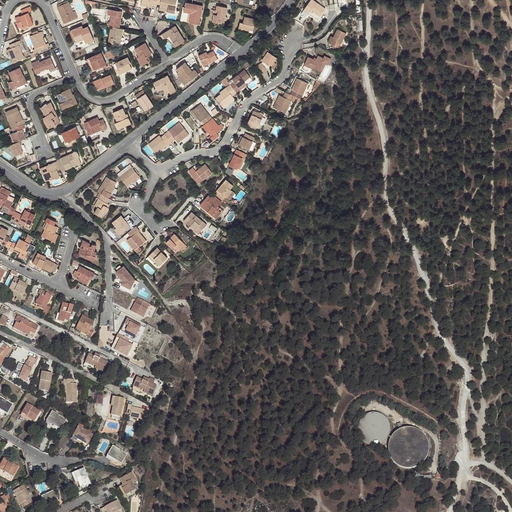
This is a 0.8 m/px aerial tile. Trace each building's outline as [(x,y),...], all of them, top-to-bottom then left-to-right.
[(157,0),(156,3),(160,4),(159,6),(174,10),(176,0),(157,0)] [(309,0),(305,7),(309,10),(312,6),(322,12),(327,5),(319,0),(309,0)] [(56,4),(59,10),(61,9),(62,12),(60,13),(64,23),(75,19),(71,9),(68,1),(65,3),(65,1),(56,4)] [(185,1),(183,8),(191,10),(189,22),(199,24),(203,5),(185,1)] [(227,7),(216,5),(215,10),(217,11),(216,15),(213,14),(211,21),(224,24),(227,7)] [(15,17),(17,22),(18,22),(20,27),(28,23),(29,26),(33,24),(28,12),(32,10),(30,6),(21,10),(22,14),(15,17)] [(191,10),(183,8),(183,11),(184,12),(188,12),(186,20),(186,22),(189,22),(191,10)] [(108,21),(108,25),(111,26),(119,27),(120,19),(118,18),(119,11),(108,9),(107,14),(111,15),(109,21),(108,21)] [(238,30),(243,31),(243,29),(250,30),(253,31),(256,19),(244,16),(243,22),(240,22),(238,30)] [(83,39),(84,40),(93,37),(88,26),(83,28),(81,25),(70,30),(76,42),(83,39)] [(175,25),(163,33),(166,38),(169,36),(173,34),(176,40),(173,42),(172,42),(175,47),(184,41),(175,25)] [(119,45),(123,28),(119,27),(111,26),(108,43),(119,45)] [(333,34),(330,40),(341,46),(348,31),(339,27),(335,35),(333,34)] [(33,34),(30,35),(35,48),(33,50),(34,53),(40,50),(50,46),(48,42),(46,43),(43,37),(41,31),(38,32),(33,34)] [(10,48),(8,49),(10,55),(13,62),(24,58),(19,45),(21,43),(20,40),(9,45),(10,48)] [(154,58),(145,42),(134,48),(138,55),(136,56),(141,65),(154,58)] [(206,54),(204,52),(198,55),(203,64),(209,61),(210,63),(218,59),(213,50),(207,53),(206,54)] [(268,51),(261,60),(262,60),(270,66),(275,61),(277,58),(268,51)] [(101,52),(89,57),(94,69),(106,64),(101,52)] [(310,55),(307,61),(311,63),(312,61),(316,63),(314,66),(324,70),(327,63),(330,64),(333,58),(326,54),(325,57),(320,54),(318,57),(318,58),(316,57),(310,55)] [(55,68),(50,57),(39,61),(38,60),(31,63),(36,74),(40,72),(40,71),(48,68),(49,71),(55,68)] [(130,61),(128,57),(115,62),(119,72),(131,67),(130,63),(131,63),(130,61)] [(262,60),(261,62),(266,69),(270,66),(262,60)] [(176,69),(178,72),(180,74),(178,76),(185,85),(198,74),(192,66),(190,68),(184,62),(176,69)] [(261,62),(257,65),(262,72),(266,69),(261,62)] [(20,68),(9,72),(12,81),(9,82),(12,89),(27,83),(24,75),(23,75),(20,68)] [(230,84),(237,92),(240,90),(238,86),(242,83),(241,82),(243,80),(244,81),(250,77),(244,69),(232,78),(234,81),(230,84)] [(110,74),(94,81),(96,85),(97,88),(101,87),(104,85),(105,87),(114,84),(110,74)] [(153,82),(156,89),(162,86),(163,88),(167,95),(176,90),(167,74),(153,82)] [(291,87),(289,92),(297,96),(299,92),(306,94),(312,83),(302,79),(299,84),(298,83),(295,89),(291,87)] [(238,86),(240,90),(247,85),(244,81),(243,80),(241,82),(242,83),(238,86)] [(237,92),(230,84),(226,87),(227,88),(220,93),(215,97),(221,106),(233,97),(232,96),(237,92)] [(62,92),(57,94),(61,103),(60,103),(62,109),(69,106),(70,107),(77,103),(74,94),(72,94),(70,88),(61,92),(62,92)] [(143,90),(135,95),(142,106),(143,105),(146,110),(153,105),(143,90)] [(297,96),(289,92),(287,96),(283,95),(280,101),(282,102),(280,106),(279,108),(289,113),(297,96)] [(235,100),(233,97),(221,106),(223,108),(235,100)] [(44,117),(48,123),(49,124),(50,124),(54,122),(55,124),(60,122),(55,111),(55,112),(51,102),(46,104),(46,103),(42,106),(41,107),(40,107),(45,116),(44,117)] [(205,124),(212,118),(200,103),(192,110),(201,121),(202,120),(205,124)] [(5,111),(12,129),(24,124),(25,123),(24,119),(23,120),(21,120),(17,111),(19,110),(17,106),(5,111)] [(122,108),(113,112),(117,121),(114,123),(117,128),(130,122),(127,113),(125,114),(122,108)] [(264,115),(254,110),(247,123),(257,128),(264,115)] [(48,123),(44,117),(43,118),(49,128),(55,124),(54,122),(50,124),(49,124),(48,123)] [(89,135),(93,133),(93,131),(102,127),(103,129),(102,130),(103,131),(107,129),(103,119),(99,120),(98,117),(84,122),(89,135)] [(218,125),(212,118),(205,124),(203,125),(212,136),(206,140),(209,143),(218,136),(216,133),(224,127),(221,123),(218,125)] [(179,122),(164,133),(165,134),(171,141),(174,139),(177,142),(184,136),(188,133),(179,122)] [(24,124),(12,129),(14,133),(10,134),(11,138),(8,139),(10,145),(20,141),(24,139),(22,133),(24,132),(22,129),(26,128),(24,124)] [(76,126),(63,132),(65,137),(66,136),(68,141),(80,136),(76,126)] [(167,145),(171,142),(171,141),(165,134),(161,137),(159,135),(148,144),(155,153),(160,149),(166,143),(167,145)] [(244,138),(243,137),(238,145),(249,151),(255,138),(246,134),(244,138)] [(20,141),(10,145),(15,156),(23,152),(21,146),(22,145),(20,141)] [(245,154),(236,150),(233,156),(230,162),(229,166),(237,170),(245,154)] [(60,169),(61,171),(72,167),(71,166),(80,162),(78,157),(79,157),(77,152),(76,151),(75,151),(74,151),(72,153),(57,160),(57,161),(60,169)] [(60,169),(57,161),(40,168),(42,174),(45,173),(47,181),(55,178),(55,179),(59,177),(57,170),(60,169)] [(129,164),(117,174),(126,185),(138,175),(129,164)] [(212,172),(205,164),(196,172),(193,168),(189,171),(199,183),(212,172)] [(126,185),(128,187),(140,178),(138,175),(126,185)] [(101,194),(109,199),(111,194),(109,193),(114,186),(116,182),(107,177),(100,188),(103,189),(101,194)] [(214,193),(222,200),(225,196),(227,197),(232,190),(230,188),(234,185),(226,178),(214,193)] [(1,210),(12,216),(14,211),(15,209),(11,207),(13,203),(7,199),(8,196),(0,192),(0,204),(3,206),(2,207),(1,210)] [(108,203),(110,200),(109,199),(101,194),(99,198),(100,199),(96,206),(97,207),(94,213),(101,217),(109,205),(108,203)] [(221,201),(213,194),(211,197),(208,195),(200,205),(213,216),(219,208),(217,206),(221,201)] [(34,218),(35,215),(25,210),(23,215),(14,211),(12,216),(11,218),(15,220),(14,222),(18,224),(19,222),(20,220),(26,223),(25,225),(24,226),(30,229),(33,222),(32,222),(34,218)] [(191,211),(188,215),(190,218),(186,223),(189,226),(190,225),(195,229),(194,230),(198,233),(206,224),(191,211)] [(121,215),(112,222),(116,228),(121,234),(130,227),(124,219),(121,215)] [(47,217),(45,221),(47,222),(44,228),(45,228),(41,236),(51,241),(55,233),(53,232),(56,226),(54,225),(56,222),(47,217)] [(1,244),(6,246),(10,237),(6,235),(8,230),(0,226),(0,238),(3,240),(2,242),(1,244)] [(139,230),(136,226),(127,233),(131,237),(126,240),(134,250),(139,247),(143,243),(135,234),(138,231),(139,230)] [(146,241),(138,231),(135,234),(143,243),(146,241)] [(179,249),(184,244),(175,233),(165,242),(175,252),(179,248),(179,249)] [(26,252),(30,244),(20,239),(17,243),(13,242),(9,251),(12,252),(13,251),(14,248),(21,252),(19,254),(19,255),(25,258),(27,252),(26,252)] [(83,240),(81,246),(84,246),(83,250),(82,250),(80,255),(85,256),(85,258),(94,261),(97,252),(94,251),(96,246),(92,244),(91,246),(89,246),(90,243),(83,240)] [(156,247),(149,254),(156,261),(160,265),(167,258),(156,247)] [(156,261),(149,254),(147,255),(154,262),(156,261)] [(40,258),(36,256),(33,263),(36,265),(37,263),(42,266),(41,267),(50,272),(55,263),(46,258),(46,257),(41,255),(40,258)] [(75,270),(73,275),(78,278),(88,283),(89,279),(91,277),(92,278),(95,273),(80,266),(77,271),(75,270)] [(135,280),(124,266),(122,268),(118,271),(116,273),(123,281),(121,284),(130,289),(135,280)] [(24,302),(29,293),(24,291),(27,285),(18,281),(19,279),(14,277),(8,291),(21,297),(20,299),(20,300),(24,302)] [(37,307),(43,310),(44,309),(48,312),(50,308),(46,306),(51,295),(39,290),(38,293),(40,294),(35,304),(38,305),(37,307)] [(7,292),(20,299),(21,297),(8,291),(7,292)] [(150,305),(137,298),(130,312),(143,318),(150,305)] [(62,302),(59,313),(60,314),(58,320),(63,322),(64,320),(68,321),(72,306),(62,302)] [(75,329),(80,332),(81,330),(87,332),(86,335),(90,337),(93,330),(90,328),(93,321),(82,315),(75,329)] [(34,324),(17,316),(14,320),(16,321),(13,328),(21,331),(20,332),(28,336),(34,324)] [(134,343),(141,328),(136,325),(137,324),(128,320),(125,325),(124,324),(119,335),(134,343)] [(138,345),(146,329),(137,324),(136,325),(141,328),(134,343),(138,345)] [(138,345),(119,335),(111,349),(131,359),(138,345)] [(0,361),(2,362),(4,359),(2,358),(9,349),(3,344),(0,348),(0,361)] [(93,356),(88,353),(83,365),(93,369),(94,368),(103,372),(108,362),(98,358),(99,355),(94,353),(93,356)] [(37,359),(28,355),(26,362),(33,364),(37,359)] [(27,381),(33,364),(26,362),(25,366),(18,363),(16,370),(20,372),(18,378),(27,381)] [(40,390),(48,392),(51,373),(41,372),(39,380),(41,381),(40,390)] [(148,382),(148,380),(143,377),(142,380),(137,378),(131,389),(142,393),(143,392),(152,396),(157,386),(153,384),(148,382)] [(65,393),(76,399),(76,384),(73,383),(73,379),(63,379),(63,384),(65,384),(65,393)] [(76,402),(76,399),(65,393),(65,402),(76,402)] [(123,398),(114,396),(112,405),(110,414),(120,416),(123,398)] [(0,397),(0,410),(7,415),(13,404),(0,397)] [(26,403),(21,411),(27,415),(26,417),(33,421),(39,411),(26,403)] [(132,405),(127,404),(125,413),(129,414),(129,417),(136,419),(136,420),(144,422),(146,410),(131,407),(132,405)] [(55,413),(46,418),(51,422),(50,424),(59,429),(65,419),(55,413)] [(388,429),(388,426),(388,425),(387,422),(385,419),(383,417),(379,414),(375,413),(370,413),(366,414),(362,417),(360,420),(358,423),(357,427),(357,431),(358,436),(361,439),(364,442),(368,444),(372,444),(377,444),(381,442),(384,439),(386,436),(387,433),(388,429)] [(76,426),(72,434),(77,437),(77,439),(86,444),(91,435),(76,426)] [(387,448),(387,451),(388,452),(389,456),(391,460),(395,464),(400,466),(405,468),(411,467),(417,465),(422,461),(425,455),(427,449),(427,444),(425,440),(423,436),(420,433),(416,430),(411,428),(406,428),(401,429),(396,431),(393,433),(390,438),(388,442),(387,445),(387,448)] [(127,450),(127,449),(124,447),(122,451),(111,445),(106,453),(112,456),(111,458),(121,463),(126,453),(127,454),(129,451),(127,450)] [(18,467),(7,461),(3,462),(8,474),(12,477),(18,467)] [(82,468),(74,471),(76,477),(74,478),(79,488),(89,483),(82,468)] [(134,480),(130,472),(118,479),(121,484),(119,485),(125,494),(134,489),(130,482),(134,480)] [(25,493),(21,486),(12,491),(14,494),(16,497),(20,504),(22,508),(30,503),(29,500),(30,499),(26,492),(25,493)] [(40,496),(44,504),(49,501),(50,503),(57,500),(52,490),(40,496)] [(0,511),(1,511),(6,510),(5,507),(9,505),(4,495),(0,497),(0,498),(0,500),(0,499),(0,511)] [(100,511),(118,511),(118,510),(120,509),(116,500),(99,510),(100,511)]
